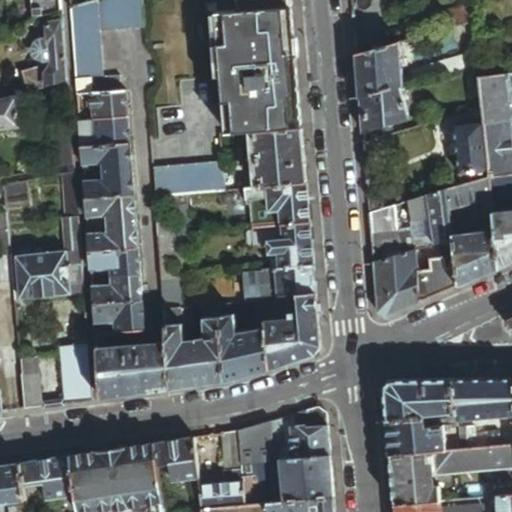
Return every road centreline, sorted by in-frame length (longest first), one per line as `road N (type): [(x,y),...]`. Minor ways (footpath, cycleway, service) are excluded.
road 1 (residential): [(357,366),(320,0)]
road 2 (residential): [(0,442),(220,412),(357,366)]
road 3 (residential): [(357,366),(369,511)]
road 4 (residential): [(384,354),(511,296)]
road 5 (residential): [(384,354),(511,353)]
